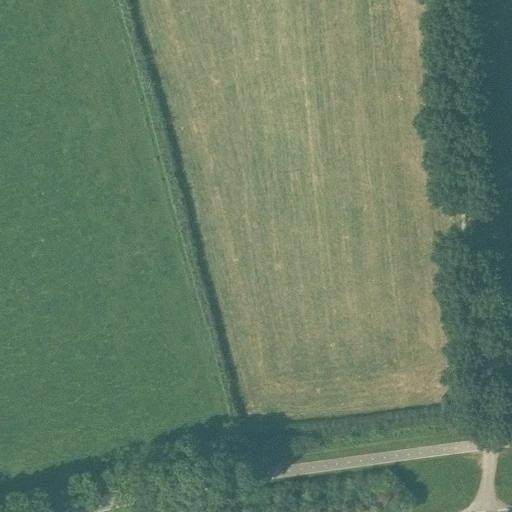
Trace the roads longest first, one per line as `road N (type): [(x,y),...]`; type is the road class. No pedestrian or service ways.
road 1 (track): [(221,485),(224,458),(235,446),(117,0)]
road 2 (unknown): [(475,0),(511,225)]
road 3 (unknown): [(511,395),(483,449),(488,511)]
